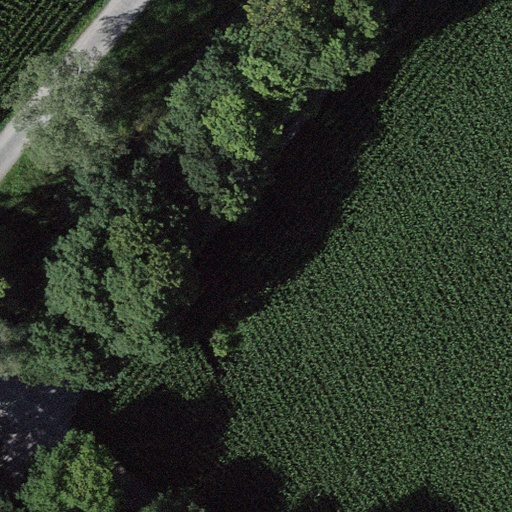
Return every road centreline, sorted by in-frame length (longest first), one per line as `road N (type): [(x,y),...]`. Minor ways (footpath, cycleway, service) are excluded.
road 1 (track): [(0,478),(388,0)]
road 2 (track): [(0,163),(135,0)]
road 3 (track): [(152,511),(0,373)]
